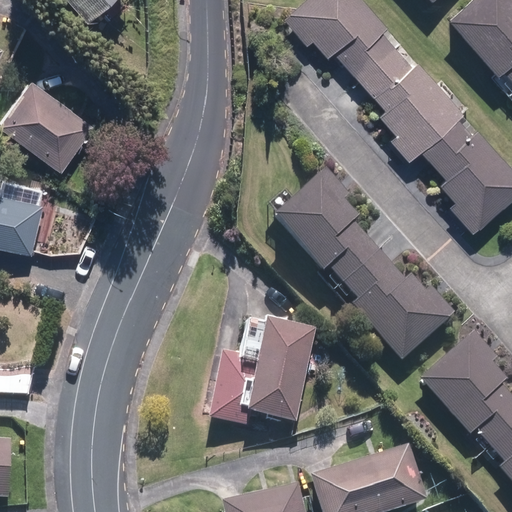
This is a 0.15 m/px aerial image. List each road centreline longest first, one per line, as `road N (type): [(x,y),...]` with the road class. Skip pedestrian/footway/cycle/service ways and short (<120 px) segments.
road 1 (residential): [(206,0),(206,96),(196,143),(100,384),(94,511)]
road 2 (residential): [(300,87),(485,296)]
